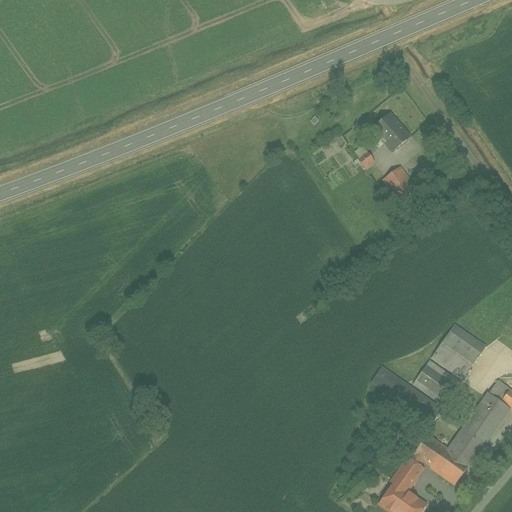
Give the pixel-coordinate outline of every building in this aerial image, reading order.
[(409,137),(390,115),(372,132),(391,153),(409,137)] [(330,143),(337,152),(347,144),(340,135),(330,143)] [(365,148),(356,153),(367,170),(376,164),(365,148)] [(416,189),(400,167),(380,183),(396,204),(416,189)] [(381,368),(368,387),(427,426),(439,408),(443,411),(485,349),(453,327),(412,388),(381,368)] [(407,460),(375,505),(385,511),(420,511),(426,505),(408,493),(423,472),(418,469),(422,464),(455,488),(509,411),(511,412),(511,391),(496,381),(448,450),(427,435),(409,461),(407,460)]
